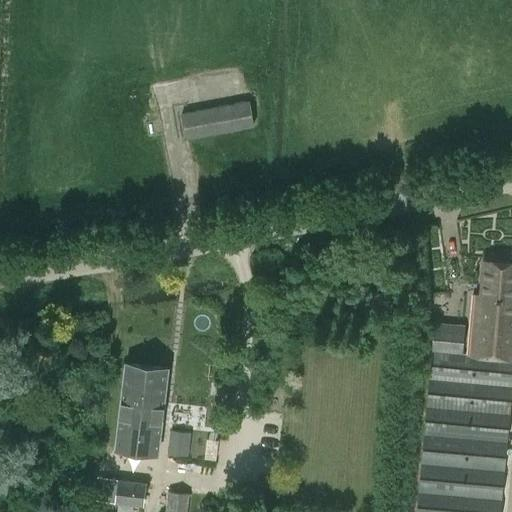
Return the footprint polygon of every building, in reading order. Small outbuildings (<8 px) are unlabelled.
[(185,139),(235,129),(254,125),(249,100),(230,104),(179,113),(185,139)] [(472,295),(466,355),(462,354),(464,324),(434,321),(432,351),(416,511),(497,511),(511,366),(511,263),(500,263),(494,260),(489,259),(484,262),(480,266),(480,272),(482,277),(481,296),(472,295)] [(167,368),(125,362),(115,449),(156,454),(167,368)] [(168,454),(187,456),(190,433),(171,430),(168,454)] [(96,476),(92,499),(113,503),(114,503),(117,479),(116,479),(96,476)] [(117,479),(114,503),(142,507),(146,482),(117,479)] [(169,490),(166,511),(186,511),(188,493),(169,490)]
